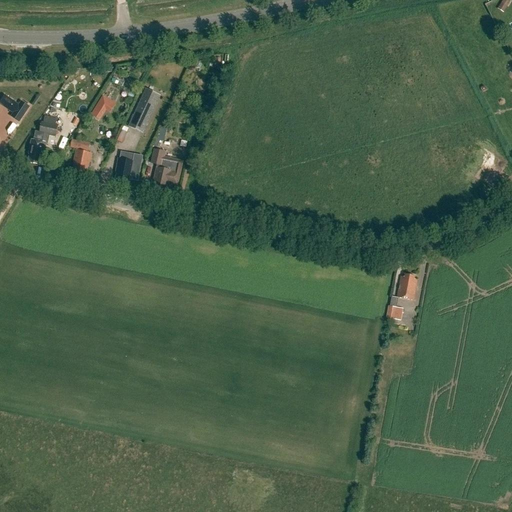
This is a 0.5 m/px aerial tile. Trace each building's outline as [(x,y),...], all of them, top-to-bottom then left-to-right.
[(144,134),(152,115),(160,97),(147,90),(129,127),(144,134)] [(103,97),(91,116),(99,121),(106,111),(110,114),(116,105),(103,97)] [(30,107),(21,102),(19,105),(12,101),(7,109),(13,113),(11,117),(20,122),(30,107)] [(86,114),(89,108),(82,105),(79,111),(86,114)] [(75,132),(81,126),(76,121),(71,126),(75,132)] [(31,139),(28,155),(30,155),(28,163),(39,166),(41,157),(43,158),(46,144),(48,145),(49,137),(55,138),(57,126),(42,123),(40,133),(36,132),(35,140),(31,139)] [(76,150),(73,163),(75,164),(73,172),(85,175),(87,166),(89,167),(92,154),(87,153),(89,145),(72,141),(71,149),(76,150)] [(155,181),(153,189),(166,192),(168,184),(177,186),(182,161),(164,157),(165,153),(155,151),(152,164),(158,165),(157,168),(156,168),(153,181),(155,181)] [(118,173),(116,181),(128,184),(129,181),(138,182),(143,157),(135,155),(133,163),(119,160),(116,173),(118,173)] [(402,276),(398,297),(414,300),(418,279),(414,279),(414,276),(405,274),(405,277),(402,276)] [(398,306),(401,298),(394,296),(392,305),(398,306)] [(401,321),(403,309),(388,307),(386,319),(401,321)]
